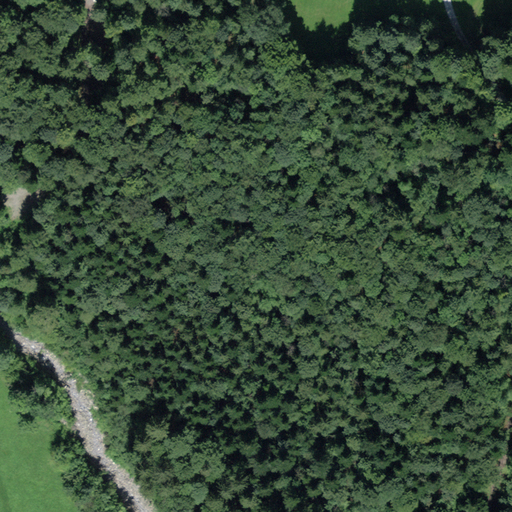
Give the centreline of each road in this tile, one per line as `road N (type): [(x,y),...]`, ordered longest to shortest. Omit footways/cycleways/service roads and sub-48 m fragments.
road 1 (track): [(100,0),(82,137),(64,184),(32,205)]
road 2 (unclassified): [(511,116),(449,0)]
